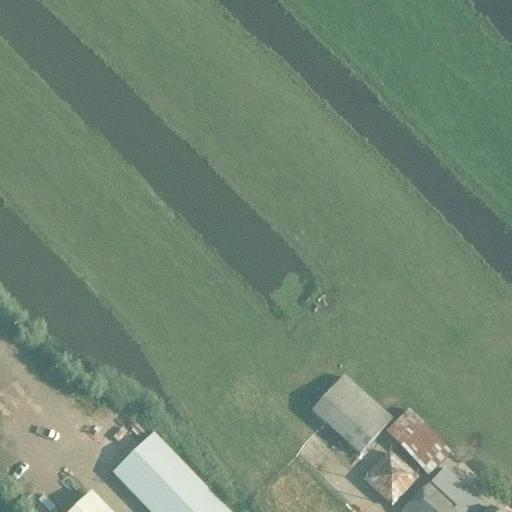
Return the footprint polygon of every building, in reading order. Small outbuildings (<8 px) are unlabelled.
[(310,415),(358,458),(390,422),(342,379),(310,415)] [(427,478),(450,455),(451,455),(408,413),(385,436),(427,478)] [(224,511),(152,437),(111,477),(144,511),(224,511)] [(488,511),(469,495),(443,471),(403,511),(488,511)] [(105,511),(90,496),(73,511),(105,511)]
